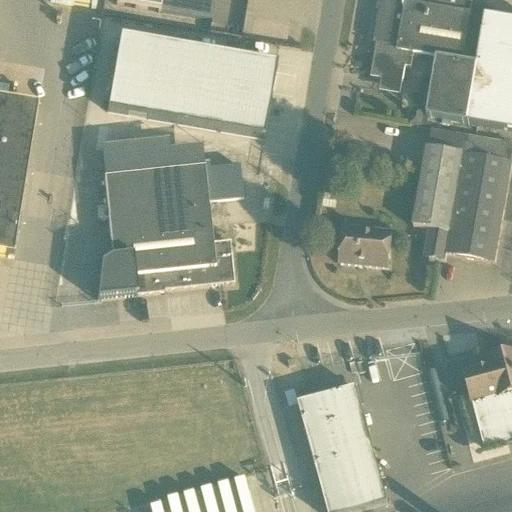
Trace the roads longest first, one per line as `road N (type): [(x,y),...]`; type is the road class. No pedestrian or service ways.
road 1 (unknown): [(18,358),(61,105),(59,73),(16,0)]
road 2 (residential): [(276,326),(333,0)]
road 3 (unclassified): [(0,360),(276,326)]
road 4 (residential): [(276,326),(511,304)]
